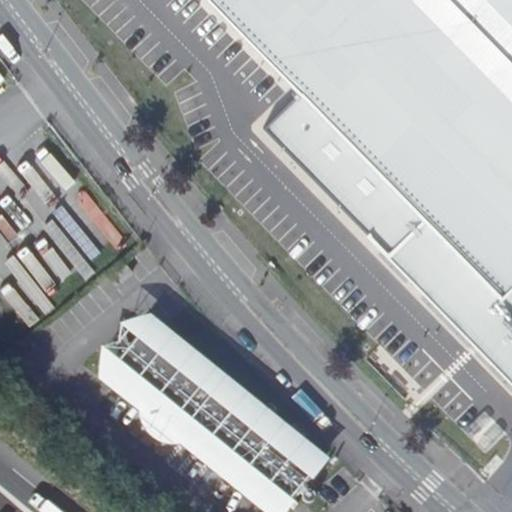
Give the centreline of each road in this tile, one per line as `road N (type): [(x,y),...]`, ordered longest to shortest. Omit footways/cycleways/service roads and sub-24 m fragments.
road 1 (unclassified): [(0,0),(280,350),(453,511)]
road 2 (unknown): [(209,511),(75,403),(69,380),(85,342),(193,243)]
